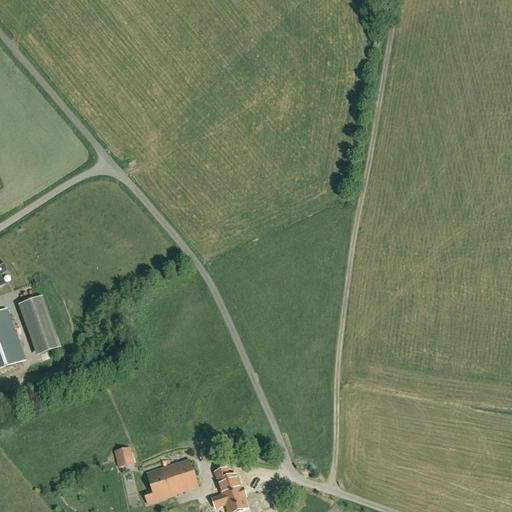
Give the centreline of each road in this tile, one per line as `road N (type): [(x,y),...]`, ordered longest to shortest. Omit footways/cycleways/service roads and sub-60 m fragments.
road 1 (track): [(398,0),(347,273),(330,490)]
road 2 (unclassified): [(389,511),(297,478),(209,286),(108,161)]
road 3 (unclassified): [(108,161),(0,35)]
road 4 (unclassified): [(0,228),(108,161)]
